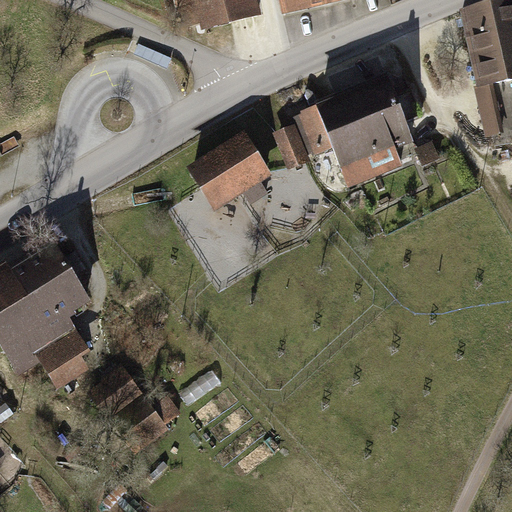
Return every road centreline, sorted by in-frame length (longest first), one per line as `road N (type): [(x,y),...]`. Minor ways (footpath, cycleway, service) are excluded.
road 1 (residential): [(230,94),(0,227)]
road 2 (residential): [(447,0),(230,94)]
road 3 (track): [(390,24),(511,220)]
road 4 (residential): [(74,0),(194,53),(230,94)]
